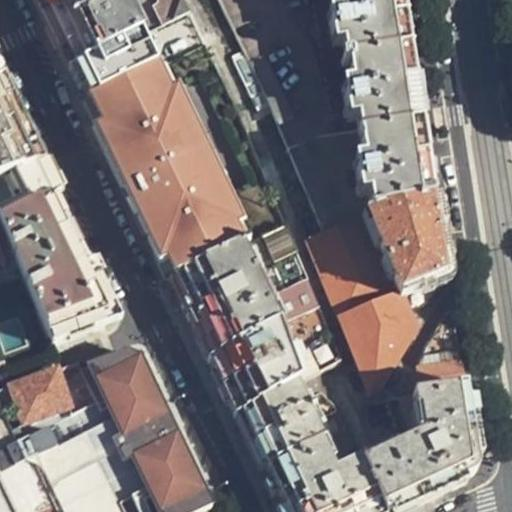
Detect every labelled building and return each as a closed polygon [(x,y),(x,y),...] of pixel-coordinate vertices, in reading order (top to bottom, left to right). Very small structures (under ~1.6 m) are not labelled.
[(31,0),(67,73),(74,70),(59,39),(39,0),(31,0)] [(140,40),(120,0),(39,0),(59,39),(74,70),(140,40)] [(368,218),(434,202),(430,178),(421,120),(401,0),(216,0),(323,233),(368,218)] [(201,46),(188,17),(169,27),(183,55),(201,46)] [(140,40),(74,70),(81,85),(89,102),(155,70),(140,40)] [(127,197),(167,283),(250,243),(163,65),(155,70),(89,102),(84,104),(127,197)] [(0,181),(46,166),(36,146),(31,148),(8,100),(13,98),(0,68),(0,181)] [(0,181),(0,222),(51,346),(105,327),(112,305),(46,166),(0,181)] [(400,295),(447,281),(437,223),(434,202),(368,218),(400,295)] [(415,331),(400,295),(368,218),(323,233),(305,240),(368,388),(382,385),(415,331)] [(206,364),(319,310),(286,227),(250,243),(167,283),(187,326),(206,364)] [(340,364),(319,310),(206,364),(220,393),(233,419),(238,417),(312,378),(323,373),(340,364)] [(460,358),(454,322),(442,324),(427,346),(416,370),(420,397),(465,390),(460,358)] [(152,500),(157,511),(212,511),(213,511),(162,405),(159,406),(139,364),(127,358),(90,372),(104,401),(116,427),(111,429),(132,474),(138,471),(152,500)] [(70,409),(58,372),(0,391),(0,394),(4,404),(15,401),(23,426),(70,409)] [(104,401),(90,372),(81,374),(96,405),(104,401)] [(323,373),(312,378),(320,395),(326,398),(334,394),(323,373)] [(396,400),(384,402),(402,445),(364,461),(338,404),(326,398),(320,395),(312,378),(238,417),(284,511),(397,511),(427,499),(428,500),(447,492),(464,484),(477,462),(465,390),(420,397),(396,400)] [(382,385),(368,388),(373,403),(384,402),(396,400),(382,385)] [(0,495),(5,511),(14,511),(41,502),(25,457),(27,456),(10,406),(0,409),(0,495)] [(59,493),(92,480),(75,433),(42,445),(59,493)] [(106,511),(92,480),(60,496),(67,511),(106,511)] [(136,508),(137,511),(157,511),(152,500),(136,508)] [(44,511),(41,502),(14,511),(44,511)]
